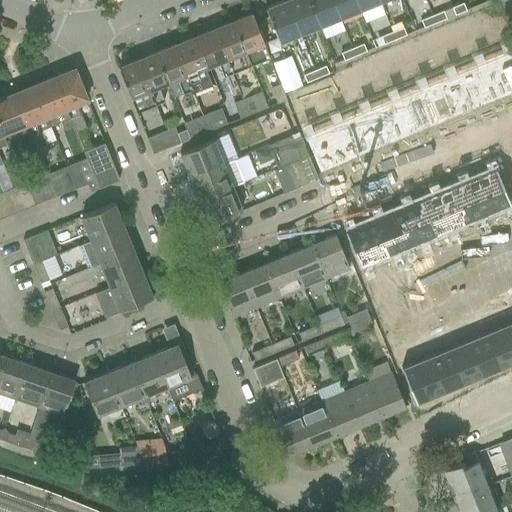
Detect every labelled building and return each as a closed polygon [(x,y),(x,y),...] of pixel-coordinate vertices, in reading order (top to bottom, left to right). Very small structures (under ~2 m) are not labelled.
[(265,7),(264,7),(278,42),(279,42),(279,41),(298,34),(284,0),(283,0),(265,7)] [(307,0),(284,0),(298,34),(318,26),(307,0)] [(331,0),(307,0),(318,26),(339,18),(331,0)] [(355,0),(331,0),(339,18),(359,9),(355,0)] [(378,0),(355,0),(359,9),(379,1),(378,0)] [(462,3),(451,7),(454,15),(466,10),(462,3)] [(484,9),(473,14),(476,21),(487,17),(484,9)] [(442,11),(431,15),(434,23),(445,18),(442,11)] [(252,14),(233,22),(244,51),(250,66),(270,58),(260,33),(252,14)] [(473,14),(462,18),(465,26),(476,21),(473,14)] [(431,15),(420,20),(423,27),(434,23),(431,15)] [(233,22),(215,29),(232,73),(250,66),(244,51),(233,22)] [(446,24),(435,29),(438,37),(450,32),(446,24)] [(402,27),(391,32),(394,39),(405,35),(402,27)] [(215,29),(195,37),(206,67),(217,62),(223,76),(232,73),(215,29)] [(435,29),(424,34),(427,41),(438,37),(435,29)] [(391,32),(380,36),(383,44),(394,39),(391,32)] [(195,37),(174,45),(192,90),(201,86),(211,82),(205,67),(206,67),(195,37)] [(409,40),(398,45),(401,52),(412,47),(409,40)] [(363,44),(351,48),(354,56),(366,51),(363,44)] [(174,45),(156,52),(167,82),(173,97),(183,93),(192,90),(174,45)] [(398,45),(387,49),(390,57),(401,52),(398,45)] [(351,48),(340,53),(343,60),(354,56),(351,48)] [(156,52),(137,60),(155,104),(164,101),(158,86),(167,82),(156,52)] [(511,53),(511,54),(493,62),(508,96),(511,94),(511,53)] [(371,55),(360,60),(363,67),(375,63),(371,55)] [(155,104),(137,60),(118,67),(136,112),(155,104)] [(360,60),(349,64),(352,72),(363,67),(360,60)] [(493,62),(474,69),(489,104),(508,96),(493,62)] [(325,65),(314,70),(317,77),(319,76),(328,73),(325,65)] [(74,69),(53,77),(73,126),(76,133),(85,129),(76,105),(86,101),(74,69)] [(474,69),(456,77),(470,112),(489,104),(474,69)] [(314,70),(303,75),(306,82),(317,77),(314,70)] [(53,77),(34,85),(47,118),(46,118),(49,126),(49,127),(60,123),(63,130),(73,126),(53,77)] [(456,77),(437,85),(451,120),(470,112),(456,77)] [(327,85),(330,92),(341,88),(338,80),(327,85)] [(316,82),(305,87),(308,94),(319,90),(316,82)] [(279,84),(270,88),(277,104),(286,101),(283,94),(279,84)] [(34,85),(13,93),(37,151),(46,148),(39,130),(49,126),(46,118),(47,118),(34,85)] [(437,85),(418,93),(432,127),(451,120),(437,85)] [(305,87),(294,91),(297,99),(308,94),(305,87)] [(13,93),(0,98),(0,117),(7,134),(22,128),(25,136),(20,138),(27,155),(37,151),(13,93)] [(418,93),(399,101),(413,135),(432,127),(418,93)] [(251,95),(242,99),(249,115),(258,112),(251,95)] [(242,99),(233,103),(240,119),(249,115),(242,99)] [(399,101),(380,108),(395,143),(413,135),(399,101)] [(380,108),(361,116),(376,151),(395,143),(380,108)] [(211,112),(202,116),(208,131),(217,128),(211,112)] [(202,116),(193,119),(199,135),(208,131),(202,116)] [(361,116),(343,124),(357,159),(376,151),(361,116)] [(343,124),(324,132),(338,166),(357,159),(343,124)] [(174,127),(165,130),(171,146),(180,143),(174,127)] [(165,130),(156,134),(162,150),(164,149),(171,146),(165,130)] [(292,134),(290,135),(290,136),(292,139),(300,159),(296,161),(305,184),(318,179),(308,156),(300,136),(298,132),(292,134)] [(324,132),(305,139),(319,174),(338,166),(324,132)] [(290,136),(267,145),(273,159),(277,169),(284,166),(296,161),(300,159),(290,136)] [(180,152),(190,176),(223,163),(213,139),(180,152)] [(103,143),(83,151),(86,158),(98,188),(118,179),(103,143)] [(267,145),(254,150),(259,164),(273,159),(267,145)] [(86,158),(66,166),(75,188),(87,184),(90,191),(98,188),(86,158)] [(190,176),(199,200),(232,186),(244,182),(235,159),(223,163),(190,176)] [(296,161),(284,166),(294,189),(305,184),(296,161)] [(66,166),(46,174),(55,196),(75,188),(66,166)] [(294,189),(284,166),(277,169),(273,171),(282,194),(294,189)] [(495,168),(476,176),(490,211),(509,203),(495,168)] [(46,174),(26,182),(35,204),(55,196),(46,174)] [(476,176),(457,184),(472,218),(490,211),(476,176)] [(26,182),(2,192),(11,214),(35,204),(26,182)] [(457,184),(438,191),(453,226),(472,218),(457,184)] [(232,186),(199,200),(209,224),(242,210),(232,186)] [(438,191),(420,199),(434,234),(453,226),(438,191)] [(2,192),(0,192),(0,218),(11,214),(2,192)] [(420,199),(401,207),(415,242),(434,234),(420,199)] [(81,216),(91,240),(124,227),(114,203),(81,216)] [(401,207),(382,215),(396,249),(415,242),(401,207)] [(382,215),(363,223),(377,257),(396,249),(382,215)] [(363,223),(344,231),(358,265),(377,257),(363,223)] [(88,268),(100,263),(133,250),(124,227),(91,240),(78,245),(88,268)] [(47,230),(23,240),(33,264),(41,260),(57,254),(47,230)] [(335,234),(312,244),(326,278),(349,268),(335,234)] [(312,244),(289,253),(303,287),(326,278),(312,244)] [(100,263),(110,287),(143,273),(133,250),(100,263)] [(507,251),(496,256),(499,264),(510,259),(507,251)] [(289,253),(265,263),(279,297),(303,287),(289,253)] [(41,260),(33,264),(40,283),(48,280),(61,275),(53,255),(41,260)] [(481,262),(470,267),(473,274),(484,270),(481,262)] [(265,263),(242,273),(256,307),(279,297),(265,263)] [(511,265),(501,270),(505,277),(511,274),(511,265)] [(470,267),(458,272),(461,279),(473,274),(470,267)] [(97,292),(106,316),(152,297),(143,273),(110,287),(97,292)] [(256,307),(242,273),(218,283),(232,316),(256,307)] [(486,276),(475,280),(478,288),(489,283),(486,276)] [(443,278),(432,282),(435,290),(446,285),(443,278)] [(475,280),(464,285),(467,293),(478,288),(475,280)] [(432,282),(421,287),(424,295),(435,290),(432,282)] [(44,291),(51,310),(60,307),(52,288),(44,291)] [(449,291),(437,296),(440,304),(452,299),(449,291)] [(406,293),(394,298),(397,306),(409,301),(406,293)] [(437,296),(426,301),(430,308),(440,304),(437,296)] [(394,298),(383,303),(386,310),(397,306),(394,298)] [(60,307),(51,310),(59,329),(67,326),(60,307)] [(411,307),(400,312),(403,319),(414,314),(411,307)] [(346,318),(349,325),(371,315),(368,308),(346,318)] [(400,312),(389,316),(392,324),(403,319),(400,312)] [(371,315),(349,325),(352,333),(375,323),(371,315)] [(337,317),(317,325),(321,333),(340,325),(337,317)] [(511,321),(495,329),(509,363),(511,362),(511,321)] [(321,333),(317,325),(298,333),(302,341),(321,333)] [(495,329),(476,336),(490,371),(509,363),(495,329)] [(342,330),(323,338),(326,346),(345,338),(342,330)] [(290,336),(271,344),(274,352),(293,344),(290,336)] [(476,336),(457,344),(471,379),(490,371),(476,336)] [(326,346),(323,338),(304,346),(307,354),(326,346)] [(178,343),(154,353),(167,386),(173,400),(202,389),(196,373),(190,376),(178,343)] [(274,352),(271,344),(252,352),(255,360),(274,352)] [(457,344),(438,352),(453,387),(471,379),(457,344)] [(295,349),(276,357),(279,365),(299,357),(295,349)] [(438,352),(419,360),(434,394),(453,387),(438,352)] [(154,353),(130,362),(143,395),(167,386),(154,353)] [(0,364),(0,393),(15,399),(27,364),(3,356),(0,364)] [(253,367),(252,367),(259,386),(260,386),(283,376),(275,358),(253,367)] [(419,360),(401,368),(415,402),(434,394),(419,360)] [(130,362),(107,372),(120,405),(143,395),(130,362)] [(15,399),(39,407),(51,372),(27,364),(15,399)] [(31,427),(27,439),(36,442),(40,431),(41,431),(49,410),(63,415),(75,380),(51,372),(39,407),(31,427)] [(120,405),(107,372),(83,381),(96,414),(120,405)] [(391,372),(367,381),(381,416),(405,406),(391,372)] [(367,381),(344,391),(358,426),(381,416),(367,381)] [(344,391),(321,400),(335,435),(358,426),(344,391)] [(318,402),(297,410),(312,445),(335,435),(321,400),(318,402)] [(312,445),(297,410),(273,420),(288,454),(312,445)] [(5,441),(25,447),(27,439),(8,432),(5,441)] [(213,457),(228,455),(220,436),(208,441),(211,449),(191,450),(192,459),(213,457)] [(511,437),(510,439),(502,442),(510,462),(511,468),(511,437)] [(160,438),(134,440),(141,455),(161,453),(165,453),(164,447),(160,438)] [(27,439),(25,447),(44,454),(47,446),(27,439)] [(192,459),(191,450),(171,452),(172,461),(192,459)] [(161,453),(141,455),(142,464),(162,462),(161,453)] [(142,464),(141,455),(121,457),(121,466),(142,464)] [(465,463),(446,470),(455,494),(473,487),(474,491),(488,485),(483,472),(479,462),(467,466),(465,463)] [(455,494),(462,511),(476,511),(481,510),(482,511),(486,511),(497,508),(488,485),(474,491),(473,487),(455,494)]
